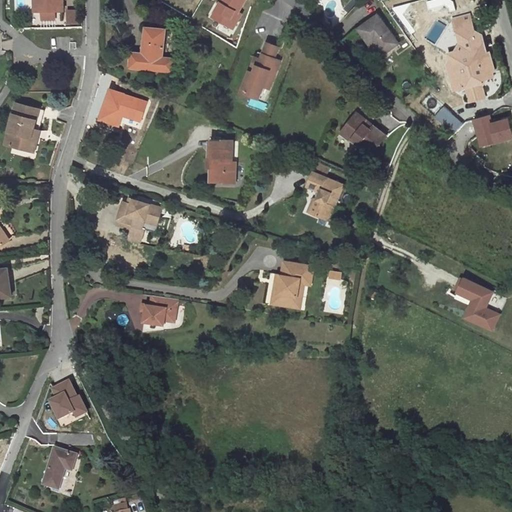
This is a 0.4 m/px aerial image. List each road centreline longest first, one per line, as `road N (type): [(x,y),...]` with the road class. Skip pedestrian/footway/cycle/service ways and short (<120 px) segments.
road 1 (residential): [(0,487),(44,367),(62,342),(55,224),(65,159)]
road 2 (residential): [(291,0),(337,31),(446,145),(481,173),(511,180)]
road 3 (residential): [(258,212),(241,217),(65,159)]
